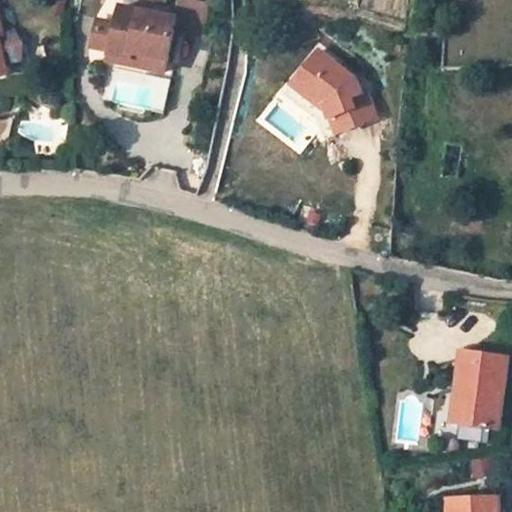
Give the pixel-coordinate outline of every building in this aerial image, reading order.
[(48,0),(46,12),(63,16),(66,0),(48,0)] [(117,62),(138,66),(139,60),(172,66),(178,35),(197,39),(202,14),(183,10),(180,25),(126,15),(117,62)] [(170,77),(172,66),(139,60),(138,66),(137,71),(170,77)] [(362,112),(355,98),(309,77),(294,108),(325,121),(332,138),(340,135),(346,149),(377,136),(365,110),(362,112)] [(7,84),(0,85),(0,96),(9,94),(7,84)] [(56,233),(78,233),(77,214),(55,214),(56,233)] [(482,427),(499,429),(509,358),(463,351),(459,379),(469,380),(463,424),(464,424),(482,427)] [(469,380),(459,379),(453,423),(463,424),(469,380)] [(482,427),(464,424),(462,439),(480,441),(482,427)] [(469,462),(471,476),(499,472),(497,458),(469,462)] [(499,511),(499,497),(449,499),(449,511),(499,511)]
